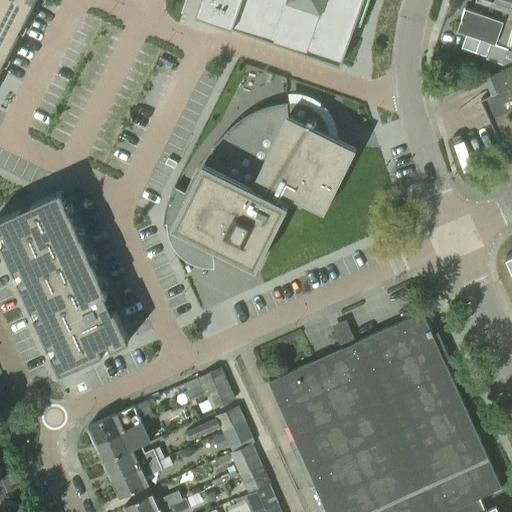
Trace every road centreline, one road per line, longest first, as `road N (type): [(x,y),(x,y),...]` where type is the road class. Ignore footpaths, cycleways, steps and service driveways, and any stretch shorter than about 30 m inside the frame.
road 1 (unclassified): [(54,418),(458,241)]
road 2 (unclassified): [(458,241),(407,93),(406,47),(418,0)]
road 3 (unclassified): [(511,358),(458,241)]
